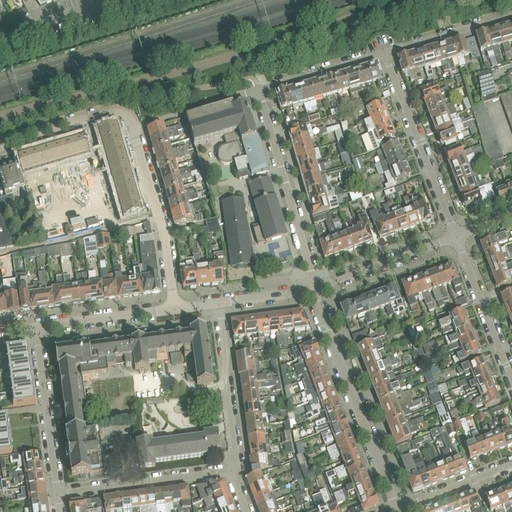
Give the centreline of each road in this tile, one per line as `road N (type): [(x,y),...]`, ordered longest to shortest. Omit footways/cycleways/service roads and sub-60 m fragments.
road 1 (residential): [(396,510),(314,289)]
road 2 (residential): [(258,90),(314,289)]
road 3 (residential): [(455,237),(383,53)]
road 4 (residential): [(135,127),(160,216),(172,308)]
road 5 (residential): [(230,473),(236,463),(218,302)]
road 6 (residential): [(58,493),(230,473)]
road 7 (residential): [(58,493),(36,326)]
road 8 (residential): [(511,378),(455,237)]
road 9 (unclassified): [(455,237),(314,289)]
road 10 (residential): [(0,143),(111,110),(131,116),(135,127)]
road 11 (unclassified): [(172,308),(36,326)]
road 12 (residential): [(383,53),(511,14)]
road 13 (residential): [(383,53),(258,90)]
road 14 (residential): [(258,90),(135,127)]
road 15 (residential): [(396,510),(511,465)]
